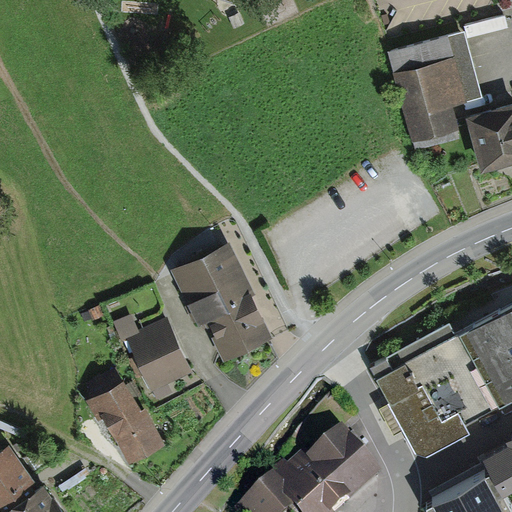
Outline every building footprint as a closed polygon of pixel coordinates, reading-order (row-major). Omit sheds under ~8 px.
[(466,32),(387,52),(411,148),(460,136),(452,106),(483,98),(466,32)] [(511,106),(468,118),(483,172),(511,163),(511,106)] [(256,287),(234,240),(172,268),(188,303),(186,304),(197,325),(208,321),(226,363),(272,336),(252,288),(256,287)] [(466,419),(511,396),(511,303),(458,333),(450,320),(370,362),(417,450),(428,452),(472,428),(466,419)] [(153,392),(194,371),(169,315),(138,329),(131,313),(114,320),(122,340),(129,337),(137,354),(129,357),(139,376),(145,373),(153,392)] [(130,459),(166,441),(143,394),(136,397),(126,377),(87,401),(95,418),(103,413),(130,459)] [(300,511),(331,511),(381,470),(341,422),(303,454),(300,451),(287,462),(283,458),(233,500),(243,511),(283,511),(294,503),(300,511)] [(511,437),(508,440),(511,444),(486,459),(505,493),(511,489),(511,437)] [(68,511),(46,478),(39,482),(10,440),(0,447),(0,511),(68,511)] [(511,511),(511,509),(488,467),(426,503),(431,511),(511,511)]
